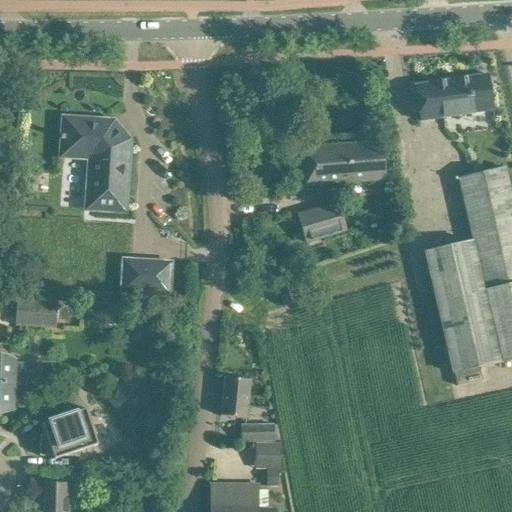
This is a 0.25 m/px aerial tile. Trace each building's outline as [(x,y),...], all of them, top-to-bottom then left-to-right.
[(420,122),(493,110),(488,75),(414,86),(420,122)] [(91,209),(123,211),(128,142),(129,141),(128,140),(125,142),(111,126),(113,122),(112,122),(112,123),(63,120),(62,136),(60,136),(59,140),(62,140),(61,152),(87,154),(94,162),(91,209)] [(304,186),(383,180),(380,143),(299,149),(304,186)] [(472,241),(426,253),(454,374),(457,386),(482,381),(479,368),(511,360),(511,202),(504,168),(469,176),(457,179),(472,241)] [(306,244),(345,232),(336,203),(297,215),(306,244)] [(169,295),(171,263),(123,260),(121,292),(169,295)] [(297,303),(291,283),(277,287),(283,307),(297,303)] [(16,326),(54,329),(56,302),(23,300),(22,325),(16,325),(16,326)] [(23,390),(23,382),(13,382),(14,361),(0,360),(0,410),(1,410),(13,410),(13,408),(23,408),(23,390)] [(246,419),(250,381),(224,378),(220,416),(246,419)] [(39,436),(39,456),(78,458),(79,452),(97,445),(86,412),(88,410),(70,386),(48,403),(60,418),(41,424),(45,436),(39,436)] [(247,442),(274,442),(274,429),(246,429),(247,442)] [(54,485),(40,485),(38,485),(37,511),(69,511),(70,502),(78,502),(79,487),(87,488),(87,470),(55,469),(54,485)] [(210,511),(274,511),(274,510),(257,509),(258,486),(211,486),(210,511)]
